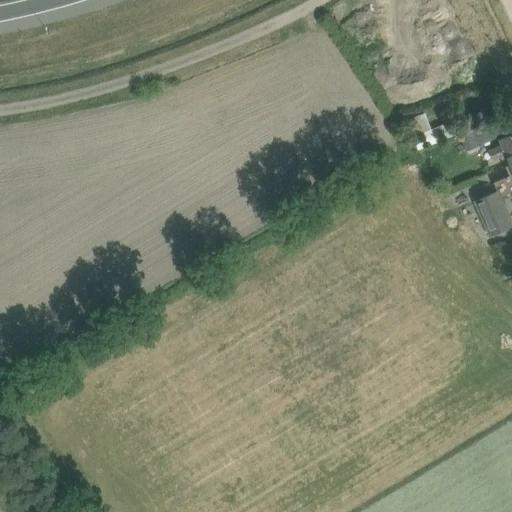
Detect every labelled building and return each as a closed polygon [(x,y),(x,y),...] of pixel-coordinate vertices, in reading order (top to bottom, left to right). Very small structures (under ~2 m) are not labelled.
[(417,112),(435,109),(431,92),(414,96),(417,112)] [(451,121),(432,128),(426,113),(410,118),(408,113),(397,117),(400,122),(407,130),(410,138),(413,136),(419,150),(457,135),(451,121)] [(466,151),(496,137),(489,122),(459,135),(466,151)] [(506,166),(511,163),(511,134),(500,139),(501,142),(496,144),(497,145),(489,149),(493,160),(502,157),(506,166)] [(475,201),(489,234),(511,224),(511,214),(505,197),(511,193),(511,163),(506,166),(510,175),(494,182),(498,191),(475,201)]
